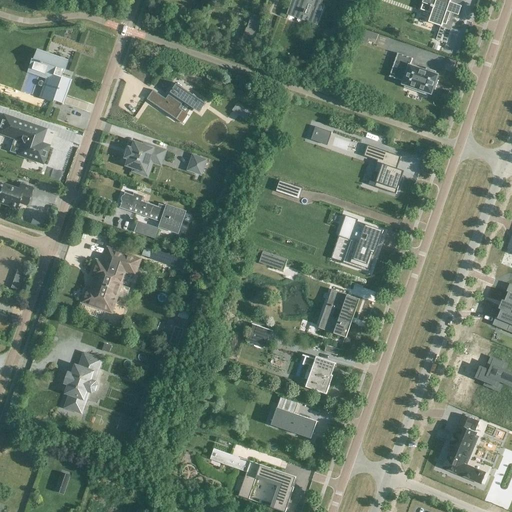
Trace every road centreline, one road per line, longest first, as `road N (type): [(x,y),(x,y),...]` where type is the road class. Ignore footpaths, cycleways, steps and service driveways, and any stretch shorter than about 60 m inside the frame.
road 1 (residential): [(459,146),(349,461)]
road 2 (residential): [(389,474),(505,162)]
road 3 (residential): [(135,0),(49,247)]
road 4 (residential): [(510,0),(459,146)]
road 5 (residential): [(49,247),(0,391)]
